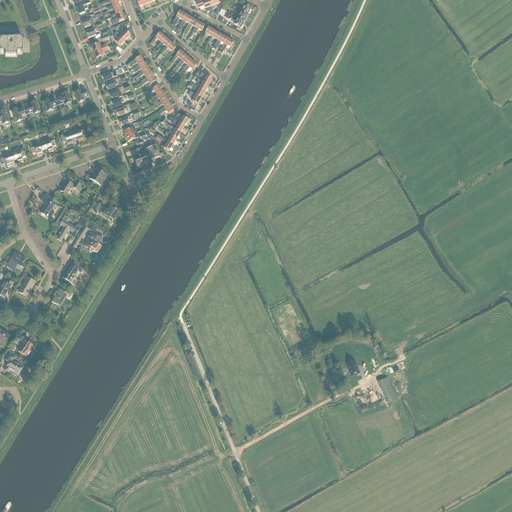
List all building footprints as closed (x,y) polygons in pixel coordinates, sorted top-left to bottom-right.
[(108,9),(109,11),(113,9),(119,7),(116,0),(110,2),(111,3),(112,7),(111,8),(111,7),(108,9)] [(90,4),(89,1),(81,4),(82,6),(76,8),(78,12),(77,12),(78,15),(79,15),(85,13),(84,10),(87,9),(86,5),(90,4)] [(211,7),(208,1),(203,3),(202,1),(196,4),(198,9),(204,6),(206,12),(210,11),(211,14),(213,13),(212,10),(211,7)] [(236,10),(248,17),(252,11),(250,10),(244,6),(242,10),(238,7),(236,10)] [(113,9),(115,14),(111,16),(111,18),(116,16),(121,13),(119,7),(113,9)] [(245,23),(248,17),(236,10),(234,13),(239,16),(237,18),(245,23)] [(176,17),(173,23),(176,25),(179,19),(182,21),(185,16),(179,12),(176,17)] [(111,22),(113,25),(119,22),(124,20),(121,13),(116,16),(117,19),(111,22)] [(241,29),(245,23),(237,18),(237,19),(233,16),(232,17),(226,13),(224,17),(229,20),(231,19),(235,22),(234,25),(238,27),(237,28),(240,29),(240,28),(241,29)] [(182,21),(179,26),(182,28),(186,23),(188,24),(189,25),(192,19),(185,16),(182,21)] [(92,21),(91,19),(82,23),(84,29),(91,26),(91,28),(94,27),(92,21)] [(191,26),(195,28),(198,23),(192,19),(189,25),(188,24),(186,28),(189,29),(191,26)] [(204,26),(198,23),(195,28),(192,33),(194,35),(195,35),(198,30),(201,32),(204,26)] [(130,36),(126,32),(122,28),(121,30),(124,33),(121,37),(120,37),(125,41),(130,36)] [(211,37),(214,32),(208,28),(205,33),(202,38),(204,39),(206,35),(211,37)] [(98,32),(97,29),(94,30),(86,33),(88,39),(96,36),(95,33),(98,32)] [(125,41),(120,37),(121,37),(116,32),(114,35),(118,39),(115,42),(120,46),(125,41)] [(217,41),(220,35),(214,32),(211,37),(209,41),(211,42),(213,38),(217,41)] [(159,33),(155,38),(152,42),(154,43),(157,39),(161,43),(165,38),(159,33)] [(217,41),(214,46),(218,48),(221,43),(223,44),(224,44),(227,39),(220,35),(217,41)] [(170,43),(165,38),(161,43),(157,47),(159,50),(163,45),(166,48),(170,43)] [(22,53),(22,39),(14,39),(12,39),(10,39),(8,39),(0,39),(0,53),(5,53),(5,56),(17,56),(17,53),(22,53)] [(224,44),(223,44),(221,50),(224,52),(227,46),(230,48),(233,43),(227,39),(224,44)] [(164,52),(168,49),(172,53),(176,48),(170,43),(166,48),(163,51),(164,52)] [(91,47),(93,53),(107,48),(106,45),(99,47),(98,44),(91,47)] [(93,53),(96,59),(103,57),(102,53),(108,51),(107,48),(93,53)] [(178,58),(181,61),(185,56),(180,51),(176,56),(172,60),(174,61),(178,58)] [(186,65),(187,66),(191,61),(185,56),(181,61),(177,65),(180,68),(184,63),(186,65)] [(138,67),(144,64),(140,57),(135,60),(129,64),(131,67),(137,64),(138,67)] [(196,66),(191,61),(187,66),(186,65),(182,70),(185,73),(189,68),(192,70),(196,66)] [(142,73),(148,70),(144,64),(138,67),(133,70),(135,73),(140,70),(142,73)] [(146,79),(151,76),(148,70),(142,73),(138,75),(139,77),(144,75),(146,79)] [(111,77),(113,76),(112,73),(110,74),(103,77),(104,82),(111,79),(111,77)] [(205,80),(203,83),(208,86),(212,80),(207,77),(201,73),(199,77),(205,80)] [(155,82),(151,76),(146,79),(141,82),(143,85),(148,82),(150,85),(155,82)] [(199,89),(205,92),(208,86),(203,83),(197,80),(196,83),(201,86),(199,89)] [(117,85),(116,82),(113,83),(106,86),(108,91),(115,88),(114,86),(117,85)] [(154,91),(156,96),(157,96),(162,93),(158,86),(153,90),(149,92),(150,94),(154,91)] [(197,92),(196,95),(201,99),(205,92),(199,89),(194,86),(192,89),(197,92)] [(80,91),(74,94),(78,104),(84,101),(83,99),(88,97),(86,91),(81,93),(80,91)] [(120,94),(119,91),(116,92),(109,95),(111,99),(118,97),(119,98),(122,97),(121,93),(120,94)] [(188,95),(188,96),(193,99),(192,102),(197,105),(201,99),(196,95),(190,92),(188,95)] [(64,103),(65,105),(71,103),(67,93),(61,95),(61,97),(57,99),(59,105),(64,103)] [(166,99),(162,93),(157,96),(156,96),(151,99),(153,102),(158,99),(160,102),(166,99)] [(164,108),(170,105),(166,99),(160,102),(155,105),(157,108),(162,105),(164,108)] [(49,100),(43,102),(46,112),(53,110),(52,108),(57,106),(55,100),(50,102),(49,100)] [(124,103),(123,100),(120,101),(113,103),(115,108),(122,106),(121,104),(124,103)] [(33,113),(33,115),(40,112),(36,102),(30,105),(30,107),(25,108),(28,114),(33,113)] [(166,111),(168,115),(173,111),(170,105),(164,108),(159,111),(161,114),(166,111)] [(118,117),(128,113),(126,108),(123,110),(123,109),(116,112),(118,117)] [(11,112),(16,123),(22,120),(21,117),(26,115),(24,109),(19,111),(18,109),(11,112)] [(0,122),(1,122),(3,125),(9,123),(5,111),(0,113),(0,122)] [(181,121),(179,124),(184,127),(188,121),(183,118),(178,114),(176,117),(181,121)] [(132,120),(130,117),(127,119),(120,121),(120,123),(120,125),(121,125),(122,126),(129,124),(128,122),(132,120)] [(177,127),(175,130),(180,133),(184,127),(179,124),(174,120),(172,123),(177,127)] [(171,136),(177,139),(180,133),(175,130),(170,127),(168,130),(173,133),(171,136)] [(125,137),(133,134),(133,132),(131,129),(124,132),(125,134),(124,135),(125,137)] [(71,131),(75,140),(77,139),(78,142),(83,140),(82,137),(86,136),(84,130),(76,133),(75,130),(71,131)] [(60,137),(60,139),(61,139),(62,144),(66,143),(67,146),(72,144),(71,141),(75,140),(71,131),(68,133),(69,136),(64,137),(64,135),(60,137)] [(167,142),(173,146),(177,139),(171,136),(166,133),(164,136),(169,139),(168,142),(167,142)] [(133,134),(125,137),(126,140),(127,140),(128,142),(135,139),(138,138),(137,135),(134,136),(133,134)] [(162,147),(169,152),(173,146),(167,142),(168,142),(164,140),(163,142),(164,143),(162,147)] [(41,142),(44,150),(47,149),(48,153),(53,151),(52,147),(56,146),(54,141),(46,144),(45,141),(41,142)] [(41,152),(44,150),(41,142),(38,143),(39,146),(30,149),(32,154),(36,153),(37,157),(42,155),(41,152)] [(152,149),(156,159),(159,157),(155,147),(154,145),(150,146),(152,149)] [(11,152),(14,161),(17,160),(18,163),(23,162),(22,158),(26,157),(24,151),(23,149),(19,150),(20,151),(15,153),(14,151),(11,152)] [(137,167),(148,164),(145,157),(147,156),(147,155),(140,149),(135,151),(137,158),(134,159),(137,167)] [(156,159),(152,149),(147,150),(151,161),(156,159)] [(11,162),(14,161),(11,152),(3,155),(4,158),(0,160),(2,165),(6,164),(7,167),(12,165),(11,162)] [(100,186),(107,176),(96,169),(89,180),(100,186)] [(60,191),(66,195),(72,187),(73,188),(73,187),(67,183),(67,182),(66,181),(60,191)] [(73,187),(73,188),(78,191),(81,186),(76,182),(73,187)] [(49,219),(54,213),(50,211),(53,206),(47,202),(50,200),(46,195),(40,200),(45,206),(40,213),(49,219)] [(97,212),(101,206),(96,203),(92,209),(97,212)] [(108,211),(105,209),(102,207),(99,211),(113,221),(119,213),(110,207),(108,211)] [(75,228),(66,223),(69,219),(64,217),(62,221),(60,225),(64,228),(60,234),(60,233),(59,234),(60,235),(58,238),(62,241),(68,231),(72,233),(70,237),(74,239),(80,228),(77,226),(75,228)] [(83,229),(87,222),(82,219),(78,225),(83,229)] [(85,227),(93,232),(84,246),(90,250),(94,252),(96,253),(97,253),(100,248),(100,246),(98,245),(103,238),(95,233),(96,231),(97,229),(98,228),(94,226),(94,225),(88,222),(85,227)] [(8,264),(6,267),(13,271),(17,265),(21,267),(21,266),(25,269),(27,265),(23,263),(25,259),(14,253),(10,261),(8,264)] [(82,275),(84,271),(72,263),(63,279),(70,283),(77,272),(82,275)] [(30,292),(35,283),(26,278),(18,292),(24,295),(27,290),(30,292)] [(3,282),(0,286),(0,296),(3,298),(10,286),(11,287),(13,284),(8,281),(6,284),(3,282)] [(67,295),(59,290),(57,294),(56,293),(54,296),(55,297),(52,303),(59,308),(67,295)] [(0,345),(3,348),(10,338),(0,331),(0,345)] [(36,345),(29,340),(27,343),(24,341),(21,346),(18,351),(26,356),(32,346),(34,348),(36,345)] [(17,375),(22,368),(13,362),(15,359),(9,355),(6,361),(10,363),(5,371),(8,374),(10,371),(17,375)] [(354,362),(346,365),(351,376),(359,373),(354,362)] [(388,404),(397,400),(386,378),(377,382),(388,404)]
